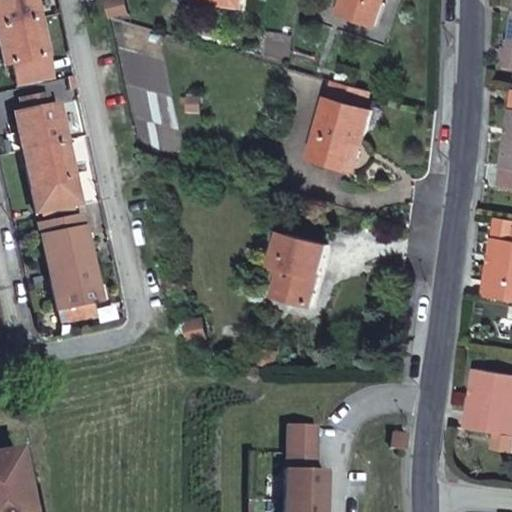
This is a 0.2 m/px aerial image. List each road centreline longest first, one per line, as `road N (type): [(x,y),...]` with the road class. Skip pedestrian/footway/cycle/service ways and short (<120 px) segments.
road 1 (residential): [(69,0),(138,332),(24,356)]
road 2 (tertiary): [(469,0),(467,145),(428,404)]
road 3 (residential): [(338,511),(339,446),(357,415),(428,404)]
